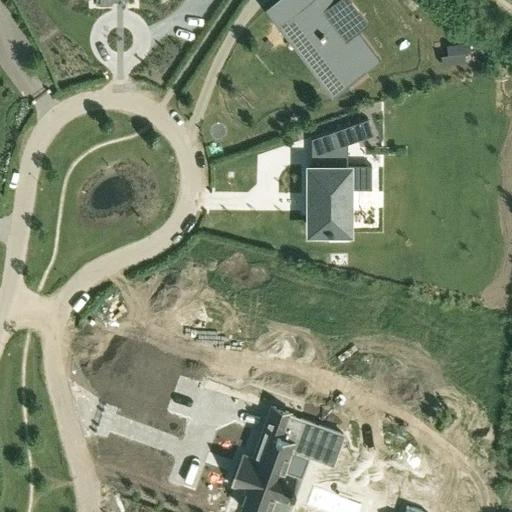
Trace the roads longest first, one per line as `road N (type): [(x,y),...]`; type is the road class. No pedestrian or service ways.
road 1 (residential): [(12,299),(24,185),(45,128),(94,99),(139,103),(157,110),(186,145),(193,188),(187,211),(175,231),(91,273),(60,315)]
road 2 (residential): [(60,315),(57,368),(91,511)]
